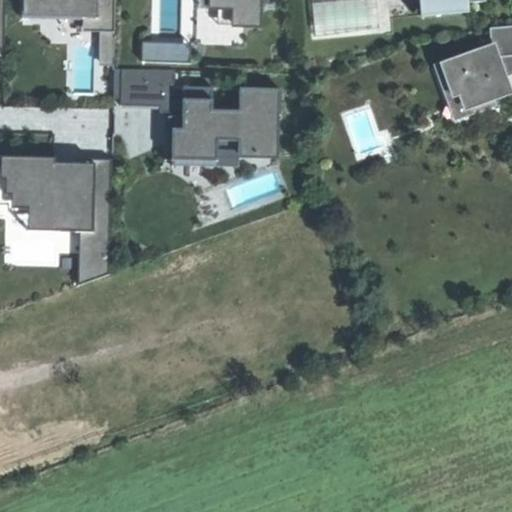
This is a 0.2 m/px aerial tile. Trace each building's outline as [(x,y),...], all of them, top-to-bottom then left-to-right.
[(23,0),(23,20),(84,21),(83,33),(103,33),(114,33),(114,47),(103,47),(103,64),(115,64),(116,0),(23,0)] [(259,27),(259,0),(211,0),(212,8),(218,8),(235,9),(235,26),(259,27)] [(420,0),(422,16),(469,11),(468,4),(487,2),(486,0),(420,0)] [(217,25),(235,26),(235,9),(218,8),(217,25)] [(503,71),(511,68),(511,66),(511,58),(511,27),(492,29),(493,47),(438,67),(450,99),(464,94),(469,109),(511,94),(505,77),(503,71)] [(103,33),(103,47),(114,47),(114,33),(103,33)] [(197,60),(197,42),(151,42),(151,60),(197,60)] [(511,74),(511,73),(511,68),(503,71),(505,77),(511,74)] [(175,71),(115,70),(114,99),(122,99),(122,106),(160,109),(161,115),(174,115),(174,112),(183,112),(183,121),(186,121),(185,130),(173,130),(173,136),(166,135),(166,161),(218,162),(218,137),(239,137),(238,155),(252,155),(252,159),(261,159),(261,155),(274,156),(276,116),(281,116),(281,90),(240,89),(239,112),(213,111),(214,88),(184,87),(183,102),(174,102),(175,71)] [(113,160),(111,160),(111,165),(79,164),(79,168),(54,168),(54,161),(17,160),(17,173),(0,172),(0,204),(58,207),(57,233),(79,234),(83,234),(83,245),(79,245),(77,286),(110,275),(113,160)]
